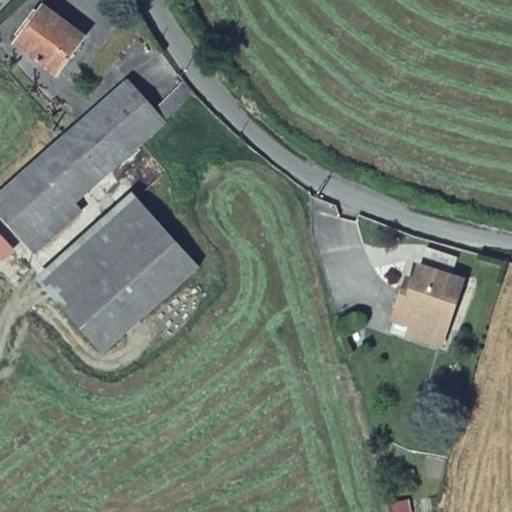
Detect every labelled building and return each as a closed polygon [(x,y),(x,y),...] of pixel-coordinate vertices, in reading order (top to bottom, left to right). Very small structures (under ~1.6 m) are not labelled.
[(52,11),(22,50),(66,81),(92,41),(52,11)] [(174,121),(132,82),(12,216),(55,253),(174,121)] [(178,117),(199,92),(190,82),(165,105),(178,117)] [(158,199),(70,291),(137,353),(223,261),(158,199)] [(389,335),(436,348),(442,328),(457,279),(409,266),(389,335)]
